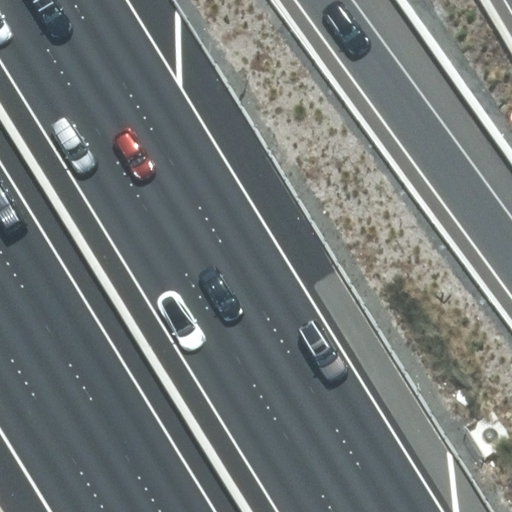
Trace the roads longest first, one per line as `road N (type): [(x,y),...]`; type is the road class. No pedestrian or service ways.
road 1 (motorway): [(71,0),(379,511)]
road 2 (motorway): [(81,0),(78,257),(43,511)]
road 3 (motorway): [(169,511),(0,235)]
road 4 (motorway): [(346,0),(511,229)]
